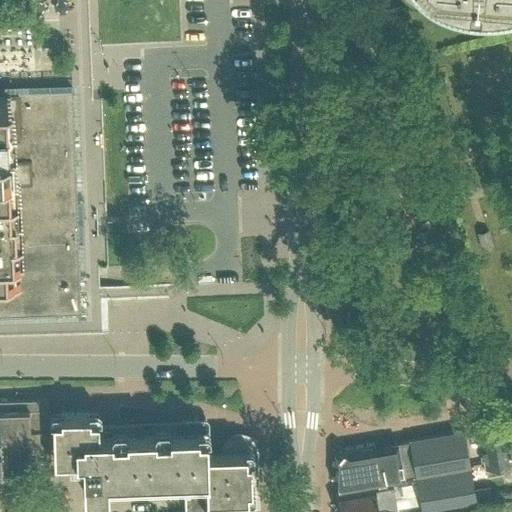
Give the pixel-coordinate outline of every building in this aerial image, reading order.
[(469,21),(470,21),(475,22),(481,22),(481,23),(482,23),(483,23),(483,22),(489,22),(494,21),(494,22),(495,22),(496,22),(497,22),(497,21),(502,20),(508,19),(508,20),(509,20),(510,20),(510,19),(511,18),(511,0),(411,0),(415,3),(415,4),(415,5),(416,5),(417,5),(417,4),(423,8),(428,10),(428,11),(428,12),(429,12),(430,12),(430,11),(436,13),(440,15),(440,16),(441,16),(441,17),(442,17),(442,16),(443,16),(448,17),(454,19),(454,20),(455,20),(456,20),(456,19),(462,20),(467,21),(467,22),(468,22),(469,22),(469,21)] [(0,312),(12,312),(12,314),(13,314),(13,312),(34,312),(34,313),(35,313),(35,312),(56,311),(56,312),(57,312),(57,311),(78,310),(78,311),(79,311),(79,310),(80,310),(81,310),(81,308),(80,308),(79,288),(80,288),(80,286),(79,286),(78,266),(79,266),(79,264),(78,264),(77,244),(79,244),(78,242),(77,242),(77,222),(78,222),(78,220),(77,220),(76,200),(77,199),(77,198),(76,198),(75,178),(76,177),(76,176),(75,176),(74,156),(75,156),(75,154),(74,154),(73,134),(75,134),(75,132),(73,132),(73,112),(74,112),(74,110),(73,110),(72,90),(73,89),(73,88),(72,88),(72,87),(71,87),(71,86),(70,86),(70,88),(49,88),(49,87),(48,87),(48,88),(27,89),(27,88),(26,88),(26,89),(5,90),(5,89),(4,89),(4,90),(0,89),(0,312)] [(491,242),(488,230),(477,233),(481,245),(480,245),(481,247),(492,244),(492,242),(491,242)] [(0,461),(1,461),(1,460),(51,457),(49,406),(48,396),(19,397),(0,397),(0,461)] [(57,417),(52,418),(54,458),(59,458),(65,458),(76,457),(81,457),(82,463),(79,464),(80,474),(82,474),(82,490),(89,496),(107,496),(107,491),(106,480),(100,480),(100,474),(98,474),(97,433),(97,421),(97,416),(89,416),(89,409),(60,410),(60,417),(57,417)] [(197,415),(183,415),(183,418),(183,419),(184,452),(206,451),(205,417),(197,418),(197,415)] [(150,416),(140,417),(142,489),(164,489),(161,419),(160,419),(161,428),(151,428),(150,416)] [(128,429),(119,429),(121,490),(142,489),(140,417),(128,417),(128,429)] [(172,418),(161,419),(164,489),(185,488),(184,452),(183,419),(183,418),(182,418),(182,430),(173,431),(172,418)] [(107,433),(97,433),(98,474),(100,474),(100,480),(106,480),(107,491),(121,490),(119,429),(118,421),(119,420),(118,420),(117,420),(106,421),(107,433)] [(342,451),(338,456),(338,488),(396,478),(396,483),(416,480),(421,511),(476,502),(463,430),(409,439),(409,442),(397,444),(397,441),(342,451)] [(489,435),(490,438),(480,439),(486,473),(500,471),(499,465),(511,463),(506,432),(489,435)] [(226,449),(226,451),(206,451),(207,487),(185,488),(185,511),(194,511),(248,510),(248,509),(255,509),(254,508),(252,449),(252,448),(251,446),(251,443),(249,441),(248,440),(246,438),(244,437),(242,437),(240,436),(237,436),(235,437),(233,438),(231,439),(229,440),(228,442),(227,444),(226,446),(226,449)] [(206,451),(184,452),(185,488),(207,487),(206,451)] [(25,484),(25,473),(4,472),(4,484),(25,484)] [(389,511),(397,511),(393,486),(339,495),(340,506),(338,507),(339,511),(389,511)] [(503,511),(501,499),(421,511),(503,511)]
